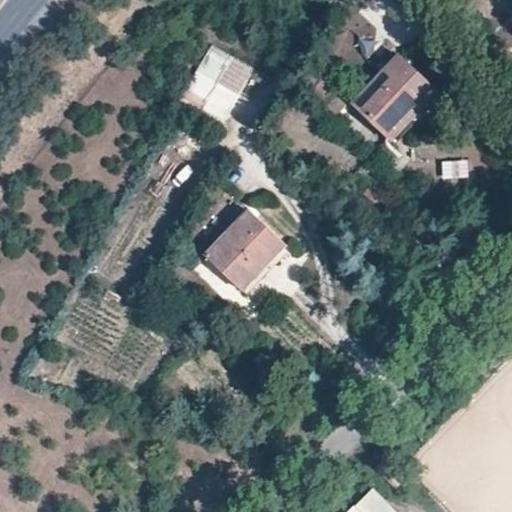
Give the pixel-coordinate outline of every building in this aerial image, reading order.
[(213,48),(179,106),(221,128),(254,70),(213,48)] [(440,93),(401,56),(356,105),(394,142),(440,93)] [(350,100),(327,80),(311,96),(335,118),(350,100)] [(212,170),(202,164),(192,181),(201,186),(212,170)] [(287,247),(251,213),(209,255),(246,291),(287,247)] [(400,511),(377,488),(352,511),(400,511)]
